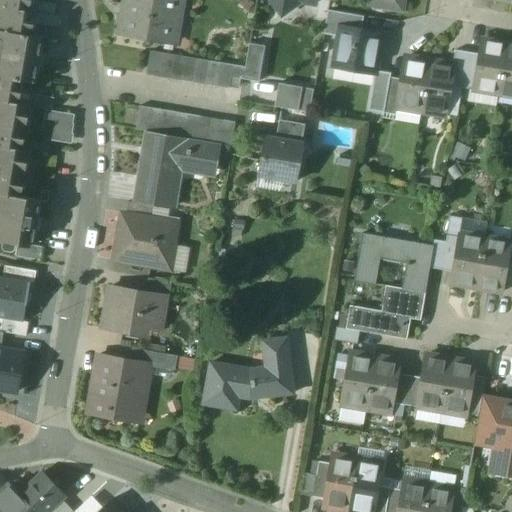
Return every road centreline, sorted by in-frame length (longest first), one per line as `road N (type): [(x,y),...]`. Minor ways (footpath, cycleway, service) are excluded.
road 1 (residential): [(50,446),(94,148),(77,0)]
road 2 (residential): [(234,511),(50,446)]
